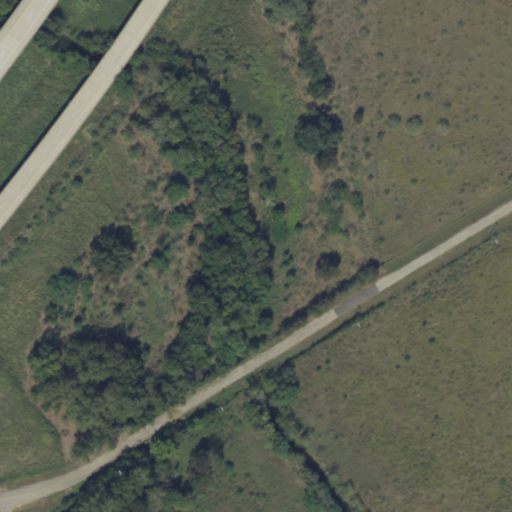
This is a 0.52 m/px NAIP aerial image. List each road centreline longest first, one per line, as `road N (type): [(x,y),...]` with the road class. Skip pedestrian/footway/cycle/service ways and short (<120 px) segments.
road 1 (residential): [(0,494),(67,484),(511,205)]
road 2 (tertiary): [(0,205),(154,0)]
